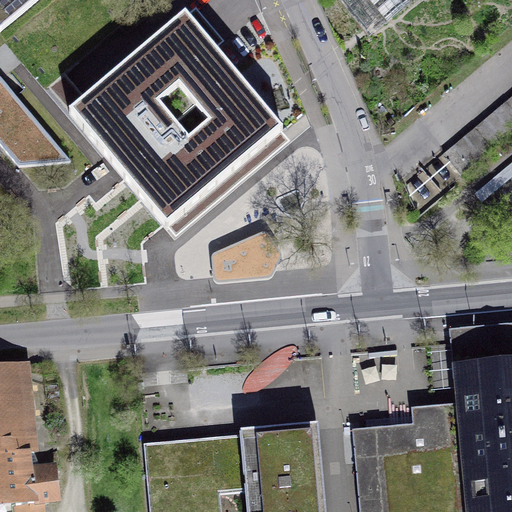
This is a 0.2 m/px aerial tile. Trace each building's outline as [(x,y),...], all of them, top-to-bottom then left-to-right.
[(0,0),(0,19),(22,0),(0,0)] [(338,0),(369,38),(386,24),(367,0),(338,0)] [(412,3),(410,0),(409,0),(367,0),(386,24),(412,3)] [(283,133),(185,17),(69,114),(115,169),(167,230),(283,133)] [(0,145),(19,167),(70,163),(0,78),(0,145)] [(511,99),(445,155),(462,176),(511,134),(511,99)] [(511,178),(511,162),(474,195),(481,204),(511,178)] [(262,231),(214,252),(213,254),(212,255),(211,257),(213,277),(214,280),(215,281),(217,282),(219,282),(268,278),(271,277),(273,275),(281,259),(281,257),(282,255),(281,253),(268,233),(266,232),(264,231),(262,231)] [(462,356),(466,414),(432,417),(418,418),(419,431),(359,436),(364,499),(365,511),(511,511),(511,340),(510,341),(510,347),(487,349),(486,337),(460,339),(462,356)] [(38,452),(29,365),(0,367),(0,507),(14,506),(34,504),(34,507),(46,505),(62,504),(58,464),(32,467),(31,452),(38,452)] [(317,428),(238,436),(243,493),(245,511),(309,511),(325,510),(317,428)] [(148,511),(221,511),(220,495),(243,493),(238,436),(142,445),(148,511)]
